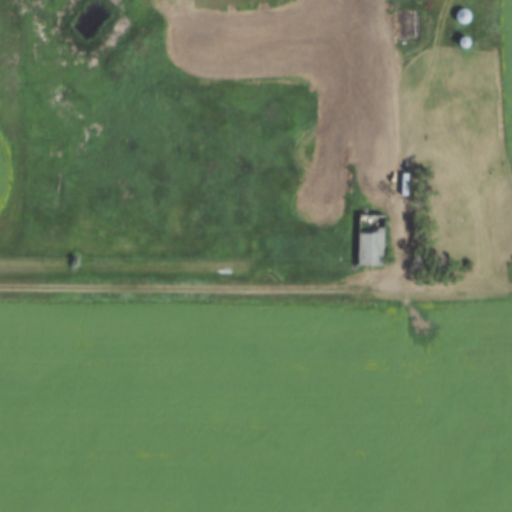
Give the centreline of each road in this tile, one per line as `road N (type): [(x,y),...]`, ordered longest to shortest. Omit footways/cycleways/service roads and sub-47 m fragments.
road 1 (track): [(0,285),(511,286)]
road 2 (track): [(442,57),(406,133),(395,285)]
